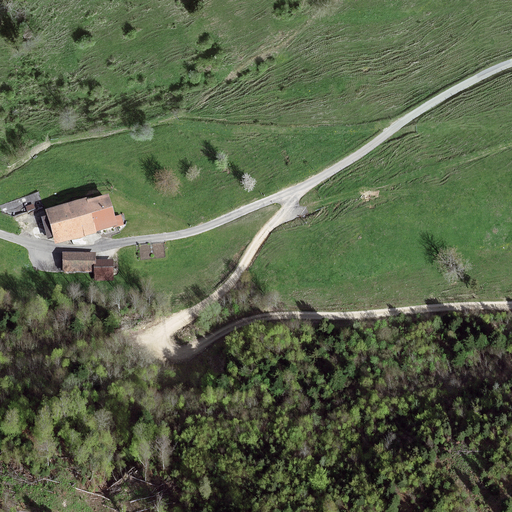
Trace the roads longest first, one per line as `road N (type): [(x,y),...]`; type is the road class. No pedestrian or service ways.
road 1 (track): [(287,193),(287,208),(228,285),(162,332),(165,351),(177,354),(245,319),(276,313),(511,303)]
road 2 (unclassified): [(0,234),(93,248),(200,229),(332,170),(444,95),(511,63)]
